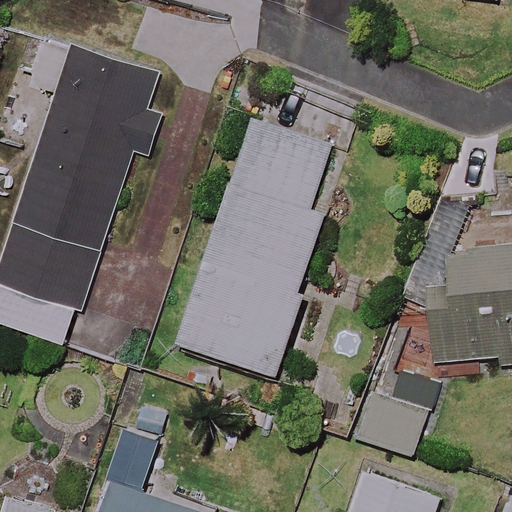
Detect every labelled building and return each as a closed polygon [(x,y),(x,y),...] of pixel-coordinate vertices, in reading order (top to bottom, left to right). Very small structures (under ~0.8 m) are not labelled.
[(178,82),(46,37),(32,79),(64,90),(0,277),(0,320),(70,344),(136,147),(154,153),(178,82)] [(332,146),(254,120),(183,340),(282,372),(307,294),(302,293),(328,212),(312,207),(332,146)] [(511,241),(456,243),(457,285),(433,286),(435,358),(511,356),(511,241)] [(418,456),(432,408),(374,392),(360,439),(418,456)] [(108,482),(98,511),(207,511),(167,500),(172,482),(147,475),(157,442),(123,432),(108,482)] [(431,511),(437,495),(366,471),(351,511),(431,511)] [(0,511),(58,511),(59,511),(0,497),(0,511)]
